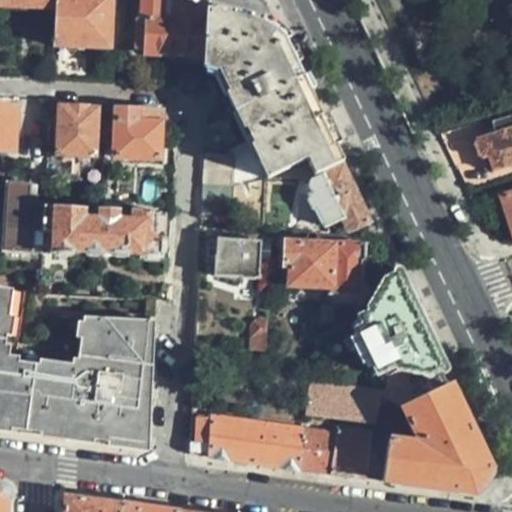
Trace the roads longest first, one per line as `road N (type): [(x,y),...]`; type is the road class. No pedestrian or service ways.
road 1 (residential): [(0,87),(192,97),(169,481)]
road 2 (primary): [(322,0),(467,297)]
road 3 (residential): [(398,511),(169,481)]
road 4 (residential): [(169,481),(31,463)]
